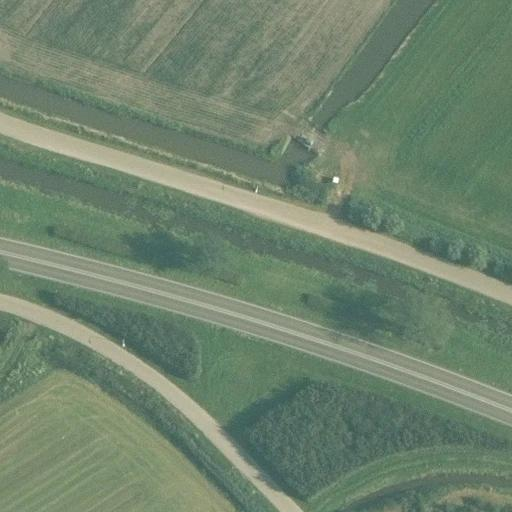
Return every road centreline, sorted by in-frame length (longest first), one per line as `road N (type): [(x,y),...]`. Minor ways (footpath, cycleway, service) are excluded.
road 1 (unclassified): [(511,297),(306,216),(0,125)]
road 2 (trunk): [(511,411),(164,294),(0,255)]
road 3 (unclassified): [(287,511),(122,358),(0,305)]
